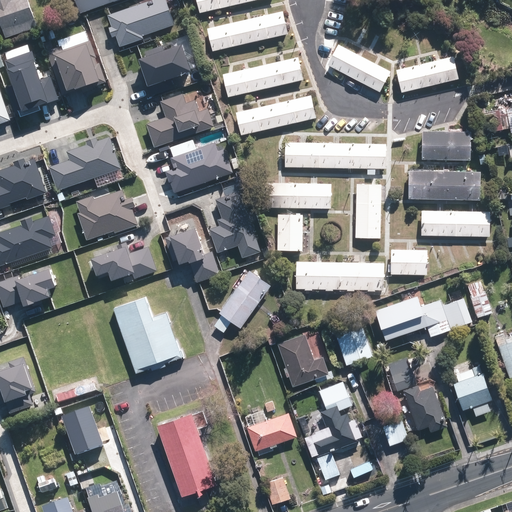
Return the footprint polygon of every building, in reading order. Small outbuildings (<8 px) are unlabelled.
[(0,0),(0,1),(11,34),(40,24),(31,0),(0,0)] [(77,0),(82,11),(115,0),(77,0)] [(168,0),(147,0),(110,13),(114,24),(111,25),(114,36),(118,34),(121,44),(145,36),(144,34),(176,23),(168,0)] [(199,0),(202,10),(241,0),(199,0)] [(285,13),(211,31),(216,48),(289,30),(285,13)] [(63,44),(48,49),(65,95),(83,88),(84,91),(96,87),(95,84),(107,79),(93,38),(64,48),(63,44)] [(164,43),(147,49),(148,54),(141,57),(153,93),(176,85),(173,76),(194,69),(185,43),(166,49),(164,43)] [(391,73),(341,46),(333,61),(383,88),(391,73)] [(34,48),(7,57),(25,109),(61,97),(53,74),(44,77),(34,48)] [(300,59),(229,75),(233,93),(304,77),(300,59)] [(456,61),(400,73),(403,90),(459,78),(456,61)] [(0,79),(0,121),(12,117),(0,79)] [(184,91),(162,99),(168,115),(148,121),(156,144),(216,124),(210,105),(201,108),(197,97),(188,101),(184,91)] [(314,97),(241,115),(245,132),(318,114),(314,97)] [(62,107),(41,113),(43,122),(65,116),(62,107)] [(98,135),(88,138),(89,142),(68,149),(71,157),(52,164),(60,187),(123,166),(112,134),(99,139),(98,135)] [(473,137),(425,136),(425,156),(472,156),(473,137)] [(216,140),(173,155),(176,165),(167,168),(175,190),(235,170),(227,147),(220,150),(216,140)] [(388,147),(288,145),(288,164),(388,166),(388,147)] [(26,155),(15,159),(17,163),(0,168),(0,206),(48,190),(37,156),(28,159),(26,155)] [(482,175),(411,174),(411,195),(482,196),(482,175)] [(333,186),(273,185),(272,206),(333,206),(333,186)] [(384,186),(363,186),(361,235),(382,236),(384,186)] [(95,193),(79,198),(83,210),(80,210),(89,238),(139,221),(133,203),(136,202),(134,194),(128,196),(125,187),(96,196),(95,193)] [(241,188),(217,196),(224,216),(219,217),(221,223),(212,226),(219,250),(240,243),(244,255),(261,249),(241,188)] [(34,214),(23,218),(24,222),(0,230),(0,262),(55,245),(51,234),(57,231),(51,213),(35,218),(34,214)] [(304,215),(283,214),(283,249),(303,249),(304,215)] [(490,215),(424,214),(423,232),(490,234),(490,215)] [(198,224),(166,235),(176,264),(191,259),(198,280),(222,272),(214,248),(207,251),(198,224)] [(120,247),(94,255),(100,272),(111,268),(114,277),(134,270),(136,275),(159,267),(151,244),(132,250),(128,239),(119,242),(120,247)] [(430,252),(393,251),(393,271),(430,272),(430,252)] [(387,265),(298,264),(298,286),(386,287),(387,265)] [(21,276),(19,273),(0,279),(0,286),(6,304),(25,298),(27,303),(55,293),(53,286),(60,284),(53,266),(21,276)] [(234,338),(270,289),(249,274),(213,323),(234,338)] [(485,288),(472,292),(480,316),(493,311),(485,288)] [(155,314),(148,293),(116,304),(139,370),(184,355),(169,310),(155,314)] [(420,295),(378,309),(388,337),(429,323),(433,333),(452,327),(442,299),(423,305),(420,295)] [(467,297),(446,304),(454,327),(475,320),(467,297)] [(363,321),(338,329),(351,363),(375,355),(363,321)] [(511,331),(500,335),(511,368),(511,331)] [(309,336),(285,344),(298,383),(331,372),(326,358),(318,361),(309,336)] [(26,354),(11,359),(12,363),(0,366),(0,371),(12,409),(35,402),(31,390),(38,388),(26,354)] [(413,366),(395,373),(400,389),(419,383),(413,366)] [(487,375),(457,385),(464,407),(494,397),(487,375)] [(95,377),(76,382),(78,392),(98,386),(95,377)] [(348,384),(333,391),(339,403),(353,397),(348,384)] [(421,385),(408,390),(422,428),(435,423),(437,428),(450,424),(436,387),(423,392),(421,385)] [(106,394),(91,399),(96,411),(110,406),(106,394)] [(492,404),(476,409),(478,414),(493,409),(492,404)] [(92,406),(65,416),(79,453),(105,443),(92,406)] [(336,432),(317,439),(322,453),(362,439),(353,414),(345,417),(341,406),(328,411),(336,432)] [(220,480),(196,412),(164,424),(188,491),(220,480)] [(293,415),(254,428),(261,447),(299,434),(293,415)] [(405,421),(389,426),(394,444),(411,438),(405,421)] [(370,444),(351,451),(362,479),(380,472),(370,444)] [(335,451),(322,457),(330,477),(343,472),(335,451)] [(80,475),(78,470),(67,473),(72,487),(82,484),(80,475)] [(96,475),(82,479),(85,489),(90,487),(98,511),(144,511),(143,505),(128,510),(119,482),(100,488),(96,475)] [(286,477),(269,482),(275,502),(292,496),(286,477)] [(0,488),(0,510),(10,507),(3,487),(0,488)] [(75,511),(72,503),(50,510),(51,511),(75,511)]
